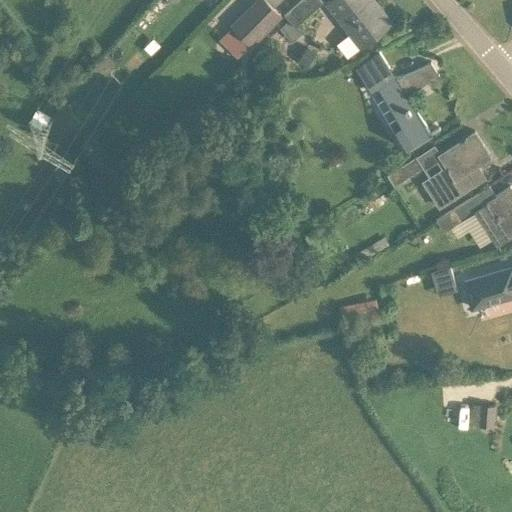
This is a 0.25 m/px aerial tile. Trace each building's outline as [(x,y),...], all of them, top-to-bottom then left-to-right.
[(273,7),(279,0),(257,0),(229,28),(250,48),(282,18),(273,7)] [(298,0),(283,14),(288,19),(295,27),(323,2),(321,0),(298,0)] [(348,54),(385,27),(364,0),(330,0),(324,5),(348,34),(338,41),(348,54)] [(380,53),(356,69),(364,82),(389,67),(380,53)] [(407,96),(439,75),(432,64),(397,82),(397,81),(381,90),(400,123),(393,127),(409,152),(433,137),(407,96)] [(470,81),(438,112),(449,123),(481,92),(470,81)] [(475,131),(440,153),(446,164),(421,181),(438,208),(484,178),(477,165),(490,156),(475,131)] [(423,167),(416,156),(387,175),(393,185),(422,167),(423,167)] [(511,189),(510,186),(494,196),(488,187),(459,205),(467,217),(474,213),(496,246),(511,235),(511,189)] [(441,233),(467,217),(459,205),(433,221),(441,233)] [(437,296),(456,290),(449,266),(430,271),(437,296)] [(511,271),(511,268),(464,282),(471,308),(511,296),(511,271)] [(341,328),(379,320),(375,298),(337,306),(341,328)] [(494,427),(496,405),(472,402),(470,425),(494,427)]
